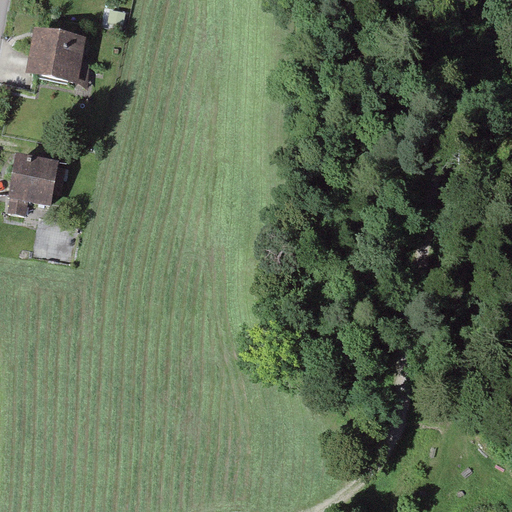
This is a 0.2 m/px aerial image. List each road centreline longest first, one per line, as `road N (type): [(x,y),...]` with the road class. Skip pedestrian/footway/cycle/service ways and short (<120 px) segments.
road 1 (track): [(399,410),(452,148),(492,102),(511,106)]
road 2 (track): [(320,511),(365,473),(399,410),(511,483)]
